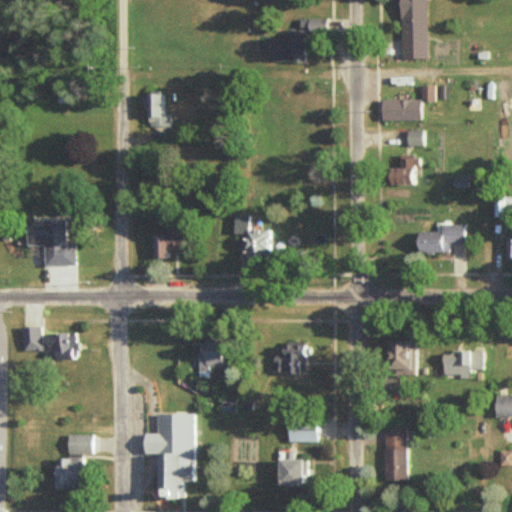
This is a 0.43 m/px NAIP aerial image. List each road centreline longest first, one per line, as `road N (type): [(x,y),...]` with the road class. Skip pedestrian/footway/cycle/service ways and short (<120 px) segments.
road 1 (residential): [(0,293),(511,295)]
road 2 (residential): [(354,511),(352,0)]
road 3 (residential): [(121,511),(123,0)]
